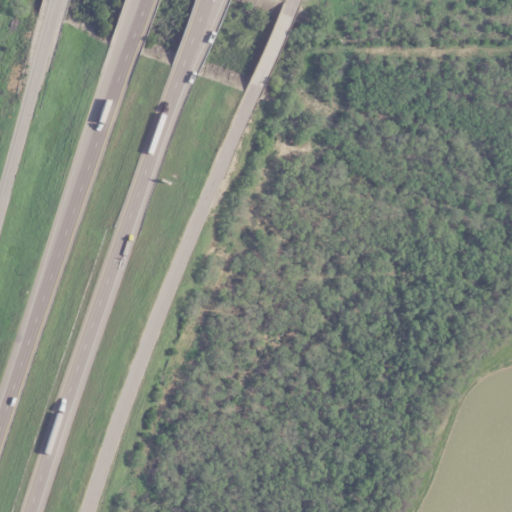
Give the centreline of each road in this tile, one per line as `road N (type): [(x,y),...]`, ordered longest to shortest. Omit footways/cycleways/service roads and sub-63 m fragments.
road 1 (motorway): [(27,511),(180,67)]
road 2 (tertiary): [(85,511),(250,94)]
road 3 (motorway): [(126,52),(0,420)]
road 4 (motorway): [(118,49),(57,252)]
road 5 (tertiary): [(0,200),(49,18)]
